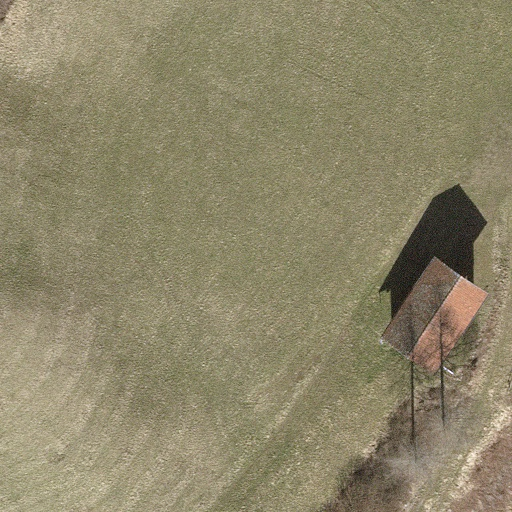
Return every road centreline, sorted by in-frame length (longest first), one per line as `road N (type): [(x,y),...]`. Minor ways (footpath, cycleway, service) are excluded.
road 1 (track): [(484,167),(497,259),(485,376),(419,511)]
road 2 (track): [(511,158),(484,167),(384,252)]
